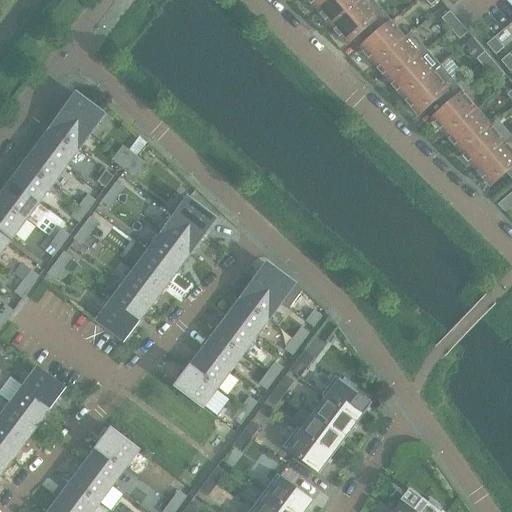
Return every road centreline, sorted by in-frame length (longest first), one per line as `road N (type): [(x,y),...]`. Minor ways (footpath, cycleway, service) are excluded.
road 1 (residential): [(252,0),(511,252)]
road 2 (residential): [(266,234),(67,48)]
road 3 (residential): [(414,409),(345,306),(266,234)]
road 4 (residential): [(266,234),(120,386)]
road 5 (residential): [(120,386),(8,511)]
road 6 (residential): [(120,386),(15,312)]
road 7 (residential): [(484,511),(414,409)]
road 8 (residential): [(348,511),(414,409)]
